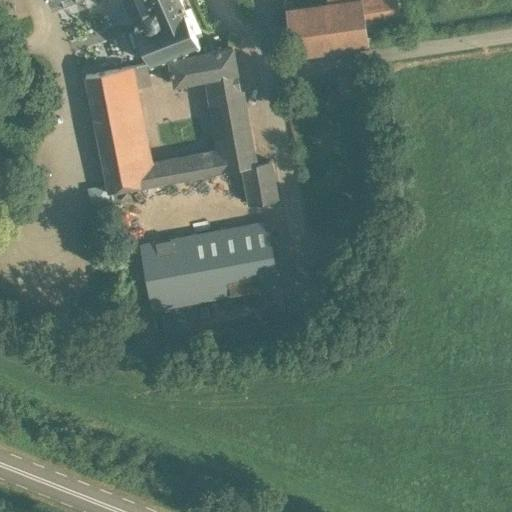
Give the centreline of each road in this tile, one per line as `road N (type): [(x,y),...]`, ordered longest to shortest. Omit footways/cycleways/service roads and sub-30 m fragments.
road 1 (unclassified): [(254,0),(272,55),(286,71),(511,35)]
road 2 (primary): [(0,460),(133,511)]
